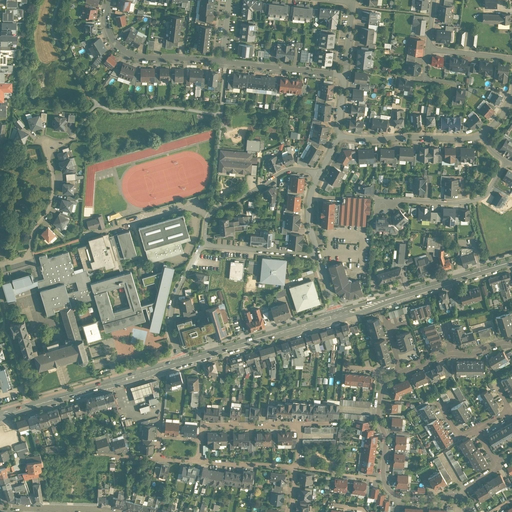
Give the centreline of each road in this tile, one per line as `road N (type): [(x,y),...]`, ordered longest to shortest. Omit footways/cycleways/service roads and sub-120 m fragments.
road 1 (primary): [(0,416),(181,361)]
road 2 (primary): [(336,316),(511,262)]
road 3 (unclassified): [(0,264),(28,255),(52,193),(47,151),(75,135)]
road 4 (primary): [(181,361),(336,316)]
road 5 (residential): [(222,61),(126,52),(109,34),(109,0)]
road 6 (residential): [(319,173),(285,171),(213,210),(201,244)]
road 7 (residential): [(507,161),(480,198),(382,205)]
road 8 (residential): [(481,134),(337,135)]
road 9 (residential): [(201,244),(173,302),(170,325),(181,361)]
road 10 (residential): [(344,75),(222,61)]
road 11 (residential): [(398,495),(382,478),(382,381)]
